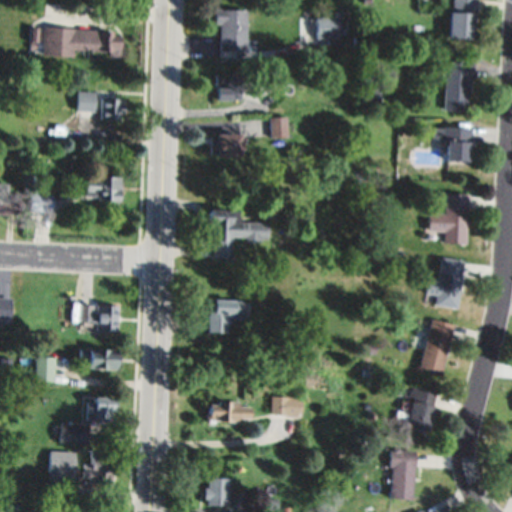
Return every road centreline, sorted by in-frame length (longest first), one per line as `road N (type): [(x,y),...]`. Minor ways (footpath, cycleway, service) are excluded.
road 1 (primary): [(149,511),(172,0)]
road 2 (residential): [(469,477),(469,428),(505,282),(511,154)]
road 3 (residential): [(161,262),(0,255)]
